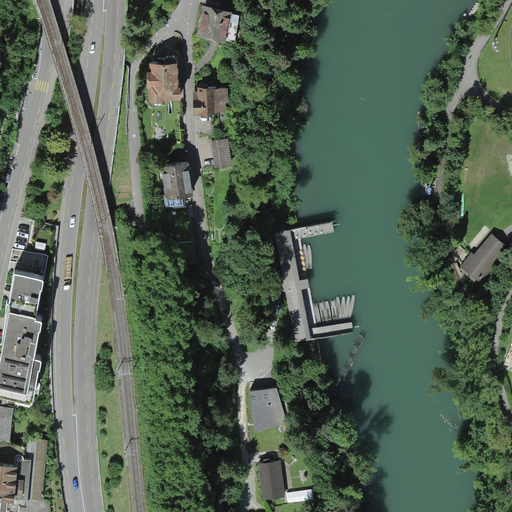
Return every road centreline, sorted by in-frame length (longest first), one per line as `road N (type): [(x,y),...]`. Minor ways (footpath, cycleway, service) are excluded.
road 1 (primary): [(105,0),(72,344),(84,511)]
road 2 (residential): [(191,0),(184,18),(189,140),(208,259),(246,357),(269,343),(277,288)]
road 3 (residential): [(0,232),(57,0)]
road 4 (track): [(243,511),(246,357)]
